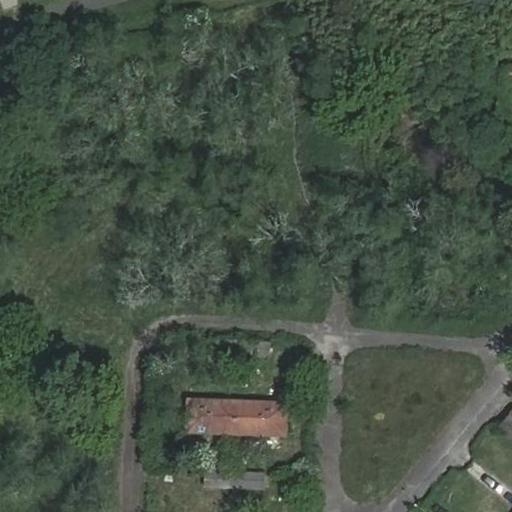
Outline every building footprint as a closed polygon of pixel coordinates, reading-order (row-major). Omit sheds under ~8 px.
[(241,343),(211,341),(210,357),(241,358),(241,343)] [(269,360),(270,345),(241,343),(241,358),(269,360)] [(189,433),(239,435),(240,403),(190,400),(189,433)] [(240,403),(239,435),(285,437),(287,405),(240,403)] [(511,417),(509,415),(500,426),(511,436),(511,417)] [(237,473),(206,471),(206,485),(237,486),(237,473)] [(265,488),(266,474),(237,473),(237,486),(265,488)]
